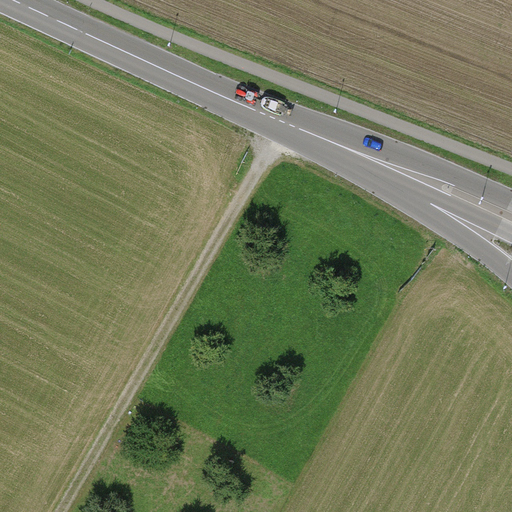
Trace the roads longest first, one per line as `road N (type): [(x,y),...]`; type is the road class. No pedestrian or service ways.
road 1 (track): [(280,122),(62,511)]
road 2 (primary): [(14,0),(280,122)]
road 3 (primary): [(280,122),(511,275)]
road 4 (primary): [(280,122),(511,221)]
